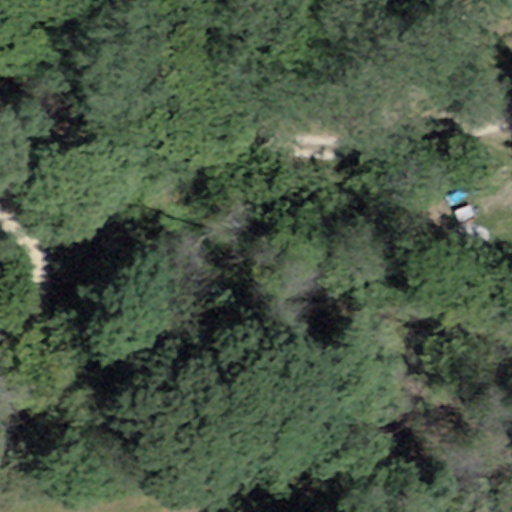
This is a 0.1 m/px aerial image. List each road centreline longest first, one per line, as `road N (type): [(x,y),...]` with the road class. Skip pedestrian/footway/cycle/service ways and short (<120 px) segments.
road 1 (track): [(511,36),(220,99),(65,158),(0,194)]
road 2 (track): [(0,216),(27,243),(27,298),(0,337)]
